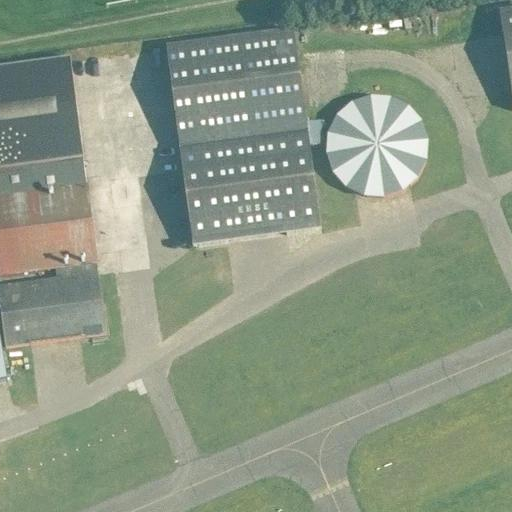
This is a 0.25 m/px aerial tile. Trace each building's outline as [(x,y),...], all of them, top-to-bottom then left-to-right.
[(509,82),(511,99),(511,12),(499,15),(509,82)] [(182,160),(309,142),(294,33),(167,51),(182,160)] [(0,207),(88,196),(70,62),(0,71),(0,207)] [(421,126),(408,111),(391,102),(370,100),(353,107),(337,121),(328,138),(327,158),(334,177),(347,191),(364,199),(383,202),(403,194),(417,181),(425,164),(426,144),(421,126)] [(182,160),(194,249),(321,231),(309,142),(182,160)] [(0,281),(55,274),(56,281),(98,275),(88,196),(0,207),(0,281)] [(0,303),(6,352),(107,338),(98,275),(56,281),(56,282),(0,290),(0,303)]
